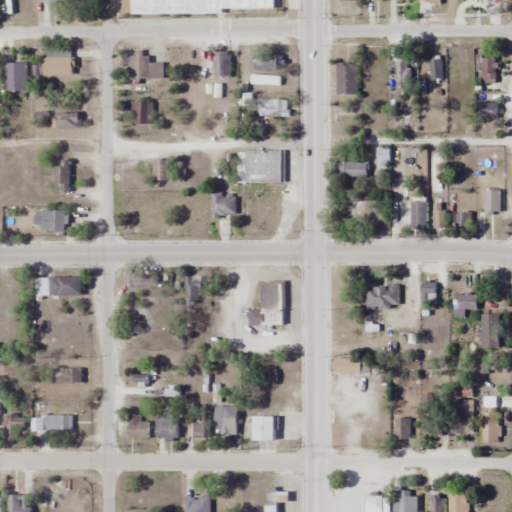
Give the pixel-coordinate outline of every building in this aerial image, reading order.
[(132,0),(132,14),(224,13),(223,8),(275,8),(274,0),(132,0)] [(230,52),(214,52),(214,77),(230,77),(230,52)] [(43,76),(73,76),(73,57),(43,57),(43,76)] [(163,80),(163,64),(150,64),(150,57),(131,57),(131,80),(163,80)] [(202,82),(202,57),(186,57),(186,82),(202,82)] [(283,70),(283,57),(254,57),(254,70),(283,70)] [(496,57),(480,57),(480,84),(496,84),(496,57)] [(429,79),(442,79),(442,59),(429,59),(429,79)] [(397,90),(409,90),(409,60),(389,60),(389,74),(397,74),(397,90)] [(27,64),(5,64),(5,91),(27,91),(27,64)] [(337,95),(357,95),(357,65),(337,65),(337,95)] [(279,76),(250,76),(250,86),(279,86),(279,76)] [(257,117),(288,117),(288,100),(257,100),(257,117)] [(153,125),(153,103),(131,103),(131,125),(153,125)] [(496,103),(483,103),(483,118),(496,119),(496,103)] [(55,129),(78,129),(78,113),(55,113),(55,129)] [(377,169),(389,169),(389,148),(377,148),(377,169)] [(281,151),(237,151),(237,183),(281,183),(281,151)] [(452,178),(468,178),(468,152),(452,152),(452,178)] [(155,161),(155,182),(169,182),(169,161),(155,161)] [(337,177),(367,178),(367,163),(338,162),(337,177)] [(55,186),(69,186),(69,164),(55,164),(55,186)] [(484,215),(500,215),(500,191),(484,191),(484,215)] [(235,195),(211,195),(211,217),(235,217),(235,195)] [(427,201),(410,201),(410,230),(427,230),(427,201)] [(432,229),(445,229),(446,204),(433,204),(432,229)] [(456,227),(469,226),(468,214),(455,214),(456,227)] [(67,232),(67,215),(50,215),(50,232),(67,232)] [(157,277),(130,277),(130,289),(157,289),(157,277)] [(81,278),(35,278),(35,296),(81,296),(81,278)] [(185,301),(199,301),(199,278),(185,278),(185,301)] [(282,283),(260,283),(260,311),(248,311),(248,326),(282,326),(282,283)] [(435,307),(435,283),(421,283),(421,307),(435,307)] [(366,309),(399,309),(399,287),(366,287),(366,309)] [(465,311),(477,311),(477,295),(454,295),(454,318),(465,318),(465,311)] [(482,349),(499,349),(499,315),(482,315),(482,349)] [(361,374),(361,359),(332,359),(332,374),(361,374)] [(81,369),(51,369),(51,384),(81,384),(81,369)] [(422,394),(422,433),(441,433),(441,394),(422,394)] [(473,434),(473,399),(450,399),(450,434),(473,434)] [(237,434),(237,407),(215,407),(215,434),(237,434)] [(482,443),(499,443),(499,412),(482,412),(482,443)] [(208,439),(208,414),(194,414),(194,439),(208,439)] [(140,415),(128,415),(128,439),(148,439),(148,422),(140,422),(140,415)] [(32,432),(73,432),(73,417),(32,417),(32,432)] [(253,441),(276,441),(276,417),(253,417),(253,441)] [(156,439),(177,439),(177,419),(156,419),(156,439)] [(394,442),(410,442),(410,419),(394,419),(394,442)] [(266,490),(266,511),(277,511),(277,502),(288,502),(288,490),(266,490)] [(417,511),(417,493),(393,493),(392,511),(417,511)] [(448,511),(467,511),(468,495),(449,495),(448,511)] [(7,496),(7,511),(29,511),(29,496),(7,496)] [(185,497),(184,511),(209,511),(210,497),(185,497)] [(387,511),(388,497),(362,497),(362,511),(387,511)]
